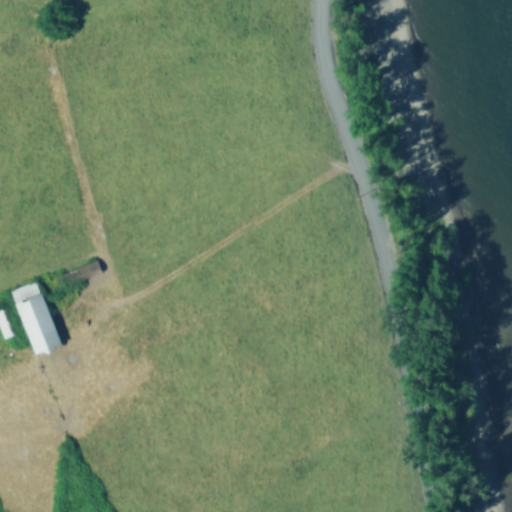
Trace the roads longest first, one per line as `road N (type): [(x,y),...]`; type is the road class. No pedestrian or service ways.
road 1 (residential): [(438,511),(376,228),(318,54),(318,0)]
road 2 (track): [(68,424),(56,365),(102,316),(355,164)]
